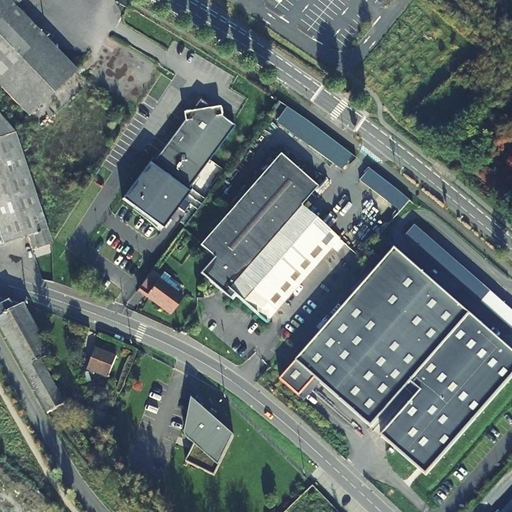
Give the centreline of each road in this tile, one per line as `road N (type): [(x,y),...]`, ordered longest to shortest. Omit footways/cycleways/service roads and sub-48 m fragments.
road 1 (residential): [(379,511),(218,373),(133,329),(0,283)]
road 2 (residential): [(257,54),(511,250)]
